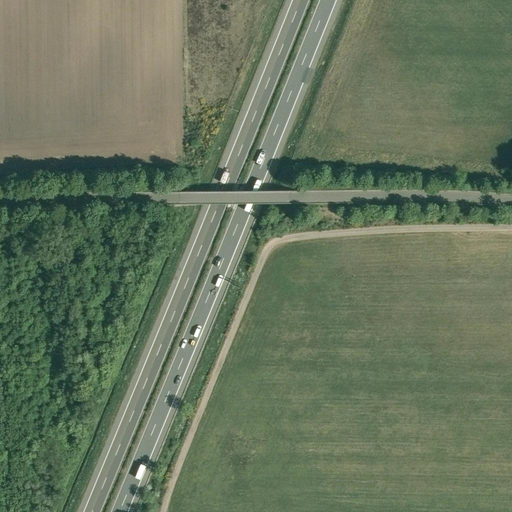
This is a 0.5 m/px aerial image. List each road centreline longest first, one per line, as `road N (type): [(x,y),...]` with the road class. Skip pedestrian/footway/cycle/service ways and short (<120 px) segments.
road 1 (motorway): [(300,0),(85,511)]
road 2 (motorway): [(121,511),(328,0)]
road 3 (unclassified): [(511,229),(376,229),(269,245),(161,511)]
road 4 (unclassified): [(0,203),(301,196)]
road 5 (residential): [(301,196),(511,199)]
